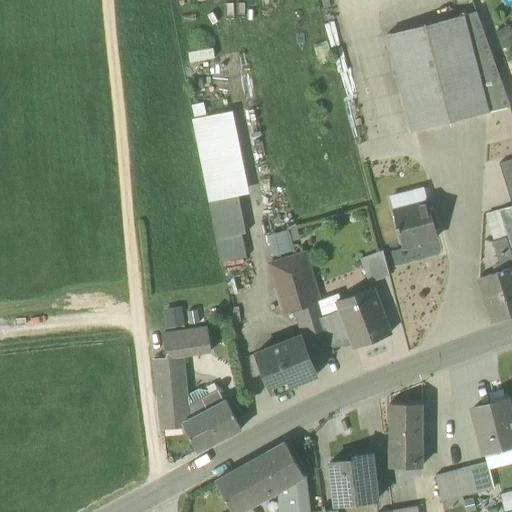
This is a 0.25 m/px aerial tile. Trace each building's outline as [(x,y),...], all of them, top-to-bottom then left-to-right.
[(475,11),(463,15),(488,112),(510,106),(475,11)] [(411,132),(488,112),(463,15),(386,35),(411,132)] [(192,119),(209,201),(238,195),(249,193),(232,111),(192,119)] [(511,159),(499,163),(511,205),(511,159)] [(387,196),(392,212),(427,202),(422,185),(387,196)] [(209,201),(220,262),(246,257),(241,234),(245,233),(238,195),(209,201)] [(398,233),(403,248),(418,243),(417,242),(438,236),(427,202),(392,212),(396,225),(393,226),(395,234),(398,233)] [(511,249),(511,205),(499,210),(507,237),(508,237),(511,249)] [(494,241),(505,238),(507,237),(498,210),(497,211),(485,214),(494,241)] [(296,222),(288,229),(291,240),(300,238),(296,222)] [(273,257),(294,250),(291,240),(288,229),(266,235),(273,257)] [(478,277),(492,323),(511,315),(511,258),(505,238),(494,241),(492,242),(499,265),(492,267),(494,272),(478,277)] [(359,258),(368,283),(389,275),(382,250),(359,258)] [(294,309),(303,337),(325,329),(321,317),(324,316),(319,300),(304,253),(268,264),(284,313),(294,309)] [(336,302),(339,310),(350,338),(354,347),(390,333),(380,309),(379,310),(371,291),(373,290),(372,288),(340,300),(336,302)] [(380,309),(373,290),(371,291),(379,310),(380,309)] [(319,300),(324,316),(339,310),(336,302),(340,300),(337,293),(319,300)] [(164,308),(167,328),(185,326),(182,306),(164,308)] [(331,345),(350,338),(339,310),(324,316),(321,317),(325,329),(330,346),(331,345)] [(195,331),(198,353),(210,351),(206,329),(195,331)] [(302,338),(311,362),(334,353),(331,345),(330,346),(325,329),(303,337),(302,338)] [(195,331),(174,334),(177,356),(198,353),(195,331)] [(180,381),(177,356),(174,334),(161,336),(164,358),(154,360),(157,384),(180,381)] [(255,353),(270,393),(316,375),(311,362),(302,338),(301,335),(255,353)] [(182,423),(191,418),(189,413),(184,415),(183,403),(182,398),(180,381),(157,384),(161,428),(183,426),(182,423)] [(188,406),(183,403),(184,415),(189,413),(191,418),(223,401),(217,389),(209,394),(201,398),(201,399),(188,406)] [(201,398),(209,394),(207,390),(197,390),(182,398),(183,403),(188,406),(201,399),(201,398)] [(226,400),(223,401),(191,418),(182,423),(183,426),(196,451),(240,428),(226,400)] [(472,409),(483,453),(511,445),(511,431),(511,427),(511,426),(511,420),(507,401),(472,409)] [(389,466),(422,466),(423,405),(390,404),(389,466)] [(285,443),(262,455),(279,489),(280,511),(309,511),(304,477),(285,443)] [(511,453),(511,445),(483,453),(485,460),(486,460),(511,453)] [(511,453),(486,460),(486,462),(488,469),(511,462),(511,453)] [(331,463),(336,505),(377,500),(371,454),(355,456),(355,460),(331,463)] [(238,511),(250,506),(279,489),(262,455),(216,481),(232,511),(238,511)] [(488,469),(486,462),(437,474),(443,498),(492,486),(488,469)] [(511,491),(500,494),(504,511),(511,509),(511,491)]
